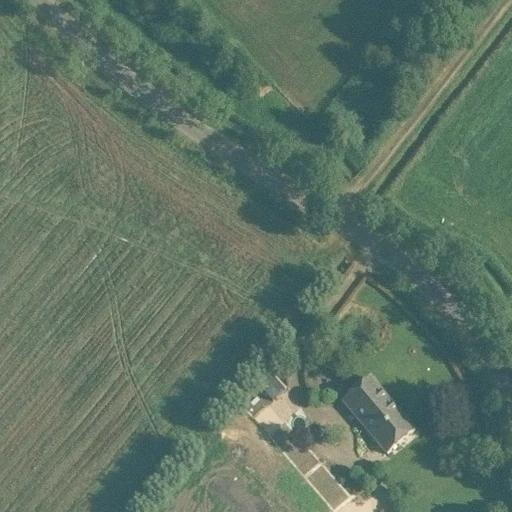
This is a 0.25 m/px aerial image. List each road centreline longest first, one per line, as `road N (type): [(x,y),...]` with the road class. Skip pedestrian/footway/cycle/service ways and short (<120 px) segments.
road 1 (unclassified): [(511,411),(452,312),(393,260),(173,115),(42,0)]
road 2 (track): [(506,0),(340,220)]
